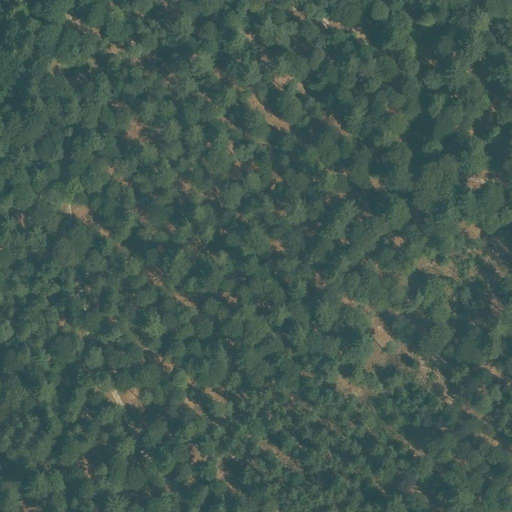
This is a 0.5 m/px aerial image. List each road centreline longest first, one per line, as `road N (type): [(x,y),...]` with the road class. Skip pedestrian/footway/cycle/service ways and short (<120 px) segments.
road 1 (unknown): [(0,33),(66,17),(132,16),(204,30),(314,20),(337,33),(364,115),(387,149),(442,166),(511,161)]
road 2 (track): [(76,0),(55,89),(79,273),(127,433),(192,511)]
